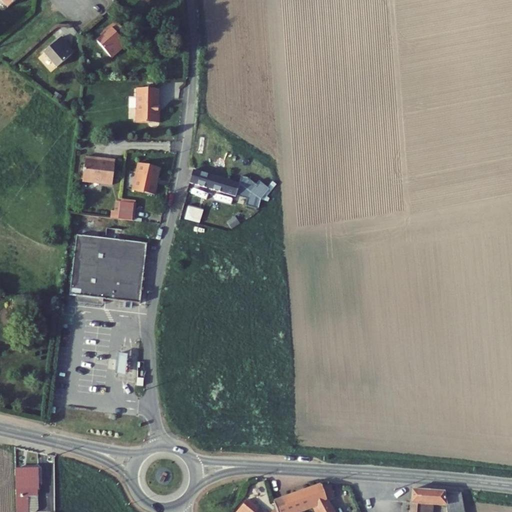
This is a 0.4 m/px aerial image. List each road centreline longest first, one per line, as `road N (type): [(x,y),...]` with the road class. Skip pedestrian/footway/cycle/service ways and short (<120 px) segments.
road 1 (unclassified): [(190,0),(190,114),(149,341),(160,445)]
road 2 (secondary): [(254,466),(511,485)]
